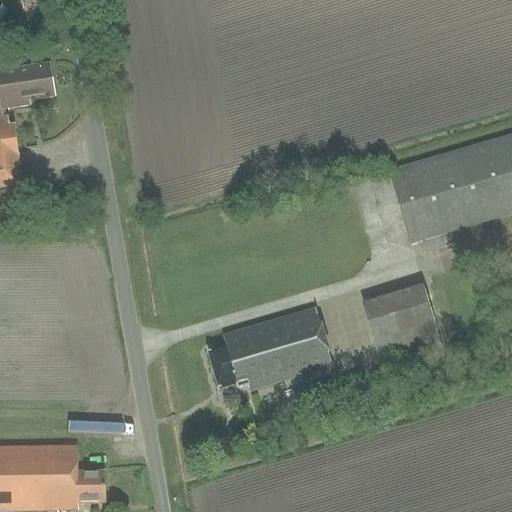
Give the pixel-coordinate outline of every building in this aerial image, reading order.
[(54,97),(49,65),(0,72),(0,109),(0,110),(29,106),(28,101),(54,97)] [(16,126),(9,127),(8,117),(0,118),(0,191),(23,188),(16,126)] [(511,134),(387,172),(409,244),(511,212),(511,134)] [(431,292),(364,313),(380,367),(441,349),(427,302),(433,300),(431,292)] [(249,392),(331,367),(314,311),(221,338),(224,349),(207,354),(218,390),(235,385),(236,389),(247,386),(249,392)] [(77,504),(104,504),(103,472),(77,473),(77,446),(0,447),(0,511),(77,510),(77,504)]
